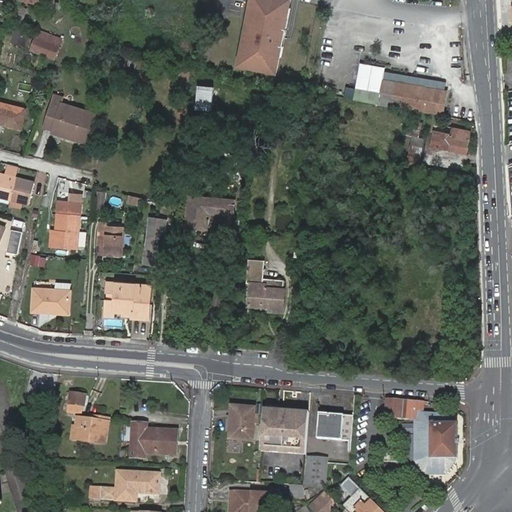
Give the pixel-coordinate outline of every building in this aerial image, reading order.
[(291,0),(252,0),(246,39),(250,40),(248,50),(246,49),(243,66),(279,72),(282,56),(280,55),(282,45),(285,46),(285,45),(284,45),(285,37),(287,37),(288,28),(287,28),(291,0)] [(20,5),(17,13),(25,16),(28,9),(20,5)] [(34,37),(30,48),(55,58),(59,46),(34,37)] [(385,68),(361,63),(356,88),(380,92),(383,80),(385,68)] [(447,82),(389,71),(387,81),(445,92),(447,82)] [(441,115),(446,92),(445,92),(387,81),(383,80),(380,92),(356,88),(356,90),(354,99),(372,102),(441,115)] [(194,85),(192,109),(209,111),(211,87),(194,85)] [(356,90),(346,88),(345,97),(354,99),(356,90)] [(63,134),(62,136),(84,143),(93,115),(50,101),(42,127),(51,130),(63,134)] [(0,102),(0,122),(17,128),(22,109),(0,102)] [(422,123),(413,121),(408,154),(421,156),(424,139),(418,137),(422,123)] [(466,146),(465,130),(452,127),(450,134),(432,131),(429,147),(447,150),(449,143),(466,146)] [(33,182),(16,178),(0,174),(0,197),(11,200),(28,204),(33,182)] [(130,195),(128,203),(141,205),(143,197),(130,195)] [(232,201),(187,197),(184,228),(204,230),(204,225),(206,225),(207,219),(205,219),(206,211),(222,213),(221,216),(230,217),(232,201)] [(58,201),(56,231),(55,246),(77,248),(80,203),(58,201)] [(402,233),(405,245),(416,242),(408,212),(400,214),(404,232),(402,233)] [(145,221),(142,266),(150,267),(150,269),(153,269),(153,267),(161,268),(164,223),(145,221)] [(99,223),(98,240),(97,254),(120,256),(123,229),(107,227),(108,224),(99,223)] [(22,255),(27,235),(16,233),(12,253),(22,255)] [(45,267),(47,257),(33,254),(31,264),(45,267)] [(421,278),(404,254),(384,270),(401,292),(421,278)] [(260,277),(261,260),(245,258),(242,282),(251,282),(250,291),(247,290),(246,305),(260,306),(260,302),(270,303),(269,310),(279,310),(281,288),(279,288),(280,279),(260,277)] [(120,312),(131,313),(148,314),(150,286),(107,282),(106,292),(114,293),(114,302),(109,301),(108,311),(113,311),(120,312)] [(57,311),(57,313),(69,314),(70,291),(34,289),(32,311),(48,312),(49,310),(57,311)] [(448,303),(420,297),(415,321),(403,319),(400,334),(442,343),(448,303)] [(108,311),(109,301),(104,301),(103,316),(112,317),(113,311),(108,311)] [(69,394),(67,412),(78,413),(79,406),(85,406),(86,396),(69,394)] [(424,401),(386,398),(385,417),(417,419),(417,461),(426,473),(447,472),(457,462),(457,458),(460,458),(460,423),(455,423),(455,420),(446,414),(423,412),(424,401)] [(256,408),(234,407),(233,415),(233,423),(234,423),(233,438),(244,439),(254,440),(256,408)] [(310,412),(265,409),(265,414),(262,451),(308,455),(310,412)] [(319,413),(318,437),(343,439),(353,440),(355,415),(319,413)] [(98,422),(92,421),(79,419),(78,429),(75,428),(73,440),(106,444),(109,420),(99,418),(98,422)] [(134,423),(132,458),(147,459),(147,454),(178,455),(179,430),(148,428),(148,423),(134,423)] [(233,423),(231,423),(230,442),(242,443),(244,443),(244,439),(233,438),(234,423),(233,423)] [(242,443),(230,442),(229,453),(241,454),(242,443)] [(310,457),(309,485),(327,485),(328,458),(310,457)] [(123,473),(121,501),(140,502),(141,493),(160,494),(161,475),(123,473)] [(384,511),(361,488),(350,478),(342,486),(353,496),(343,506),(349,511),(384,511)] [(292,484),(292,498),(306,497),(306,484),(292,484)] [(236,492),(234,511),(268,511),(269,493),(236,492)] [(327,492),(312,508),(315,511),(336,511),(341,507),(327,492)]
